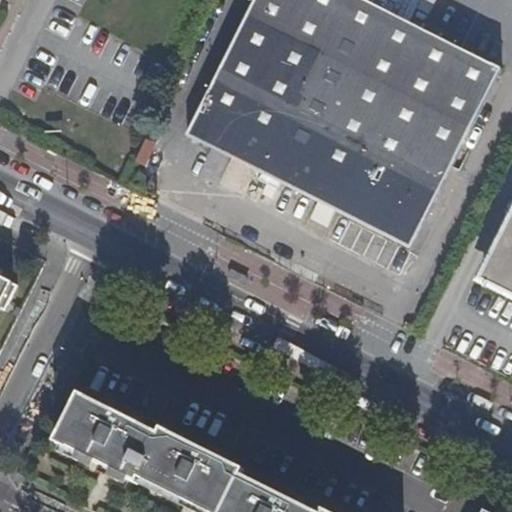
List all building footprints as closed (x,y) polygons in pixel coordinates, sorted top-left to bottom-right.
[(363,0),(258,0),(203,108),(271,142),(256,170),(411,249),(502,69),(363,0)] [(203,108),(189,135),(256,170),(271,142),(203,108)] [(511,233),(487,283),(511,294),(511,233)] [(16,289),(0,280),(0,312),(3,314),(16,289)] [(138,486),(141,481),(202,511),(327,511),(325,511),(324,511),(312,511),(242,476),(245,471),(162,429),(159,435),(79,395),(55,445),(138,486)]
